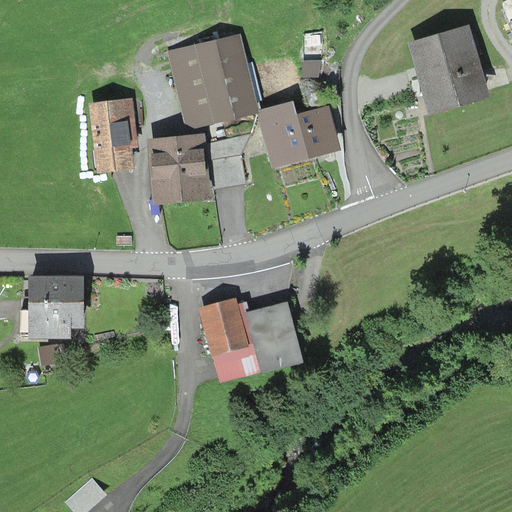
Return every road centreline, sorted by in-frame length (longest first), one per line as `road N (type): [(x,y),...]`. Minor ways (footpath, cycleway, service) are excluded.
road 1 (residential): [(375,208),(246,257),(180,266),(0,262)]
road 2 (unclassified): [(375,208),(349,88),(361,40),(401,0)]
road 3 (unclassified): [(511,159),(375,208)]
